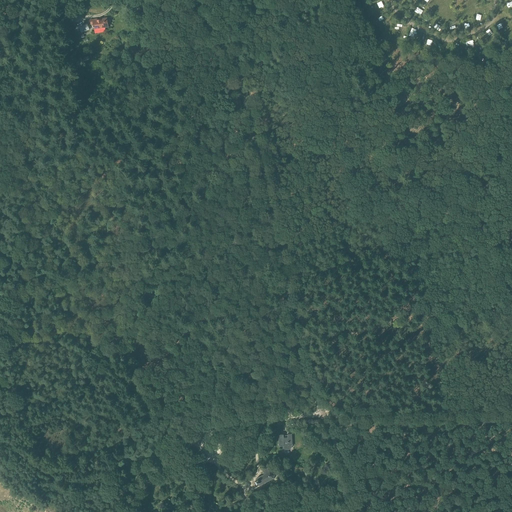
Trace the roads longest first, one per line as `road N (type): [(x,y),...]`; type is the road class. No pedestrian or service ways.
road 1 (tertiary): [(363,511),(301,348),(236,58),(214,26),(178,0)]
road 2 (track): [(219,345),(144,313),(121,172),(73,162),(0,121)]
road 3 (track): [(219,345),(350,334),(402,315),(447,285),(501,231),(511,199)]
road 4 (track): [(0,418),(7,441),(50,475),(82,478),(186,435),(219,345)]
road 5 (track): [(324,415),(511,408)]
road 6 (track): [(0,302),(67,282),(144,313)]
